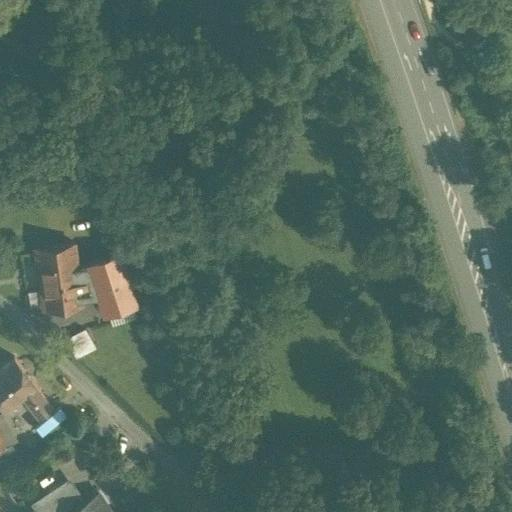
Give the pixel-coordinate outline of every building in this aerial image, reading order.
[(155,102),(141,106),(136,115),(138,121),(140,128),(149,133),(163,130),(168,122),(169,122),(169,121),(171,120),(167,106),(164,107),(163,107),(155,102)] [(75,241),(35,247),(43,306),(83,300),(83,296),(100,294),(105,309),(133,300),(118,252),(90,261),(91,263),(78,265),(75,241)] [(85,327),(66,337),(76,354),(94,345),(85,327)] [(154,346),(145,334),(136,341),(146,353),(154,346)] [(14,356),(0,366),(0,401),(5,408),(22,395),(39,418),(53,407),(36,384),(37,384),(14,356)] [(6,445),(0,448),(0,461),(17,452),(12,442),(6,445)] [(65,477),(33,499),(42,511),(67,511),(78,505),(75,501),(79,498),(65,477)] [(78,505),(67,511),(113,511),(99,491),(78,505)]
